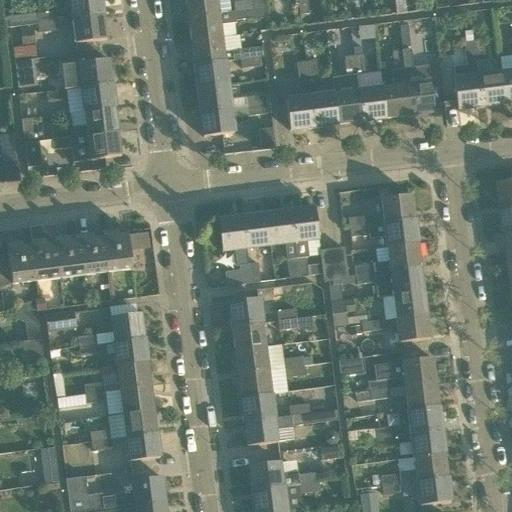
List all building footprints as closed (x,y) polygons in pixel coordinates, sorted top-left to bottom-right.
[(103,15),(100,0),(69,0),(72,19),(103,15)] [(218,13),(216,0),(185,0),(187,17),(218,13)] [(234,11),(265,7),(263,0),(251,0),(252,0),(232,3),(234,11)] [(297,0),(299,16),(309,15),(307,0),(297,0)] [(236,24),(235,21),(252,19),(266,17),(265,7),(234,11),(218,13),(187,17),(191,41),(221,38),(219,26),(236,24)] [(37,25),(37,23),(56,21),(55,12),(1,19),(3,29),(37,25)] [(103,15),(72,19),(75,45),(106,40),(103,15)] [(37,23),(37,25),(38,34),(58,32),(56,21),(37,23)] [(33,28),(19,29),(22,47),(35,45),(33,28)] [(224,61),(224,62),(241,60),(259,57),(264,57),(263,47),(239,51),(223,53),(221,38),(191,41),(194,65),(224,61)] [(482,41),(473,42),(476,61),(485,60),(482,41)] [(473,42),(464,44),(466,63),(476,61),(473,42)] [(37,58),(35,45),(22,47),(12,48),(13,61),(37,58)] [(401,51),(403,70),(413,69),(411,50),(401,51)] [(405,86),(403,70),(401,51),(391,52),(394,71),(391,71),(393,87),(382,89),(386,119),(409,116),(405,86)] [(95,52),(59,57),(63,91),(65,91),(81,89),(111,85),(108,60),(96,61),(95,52)] [(365,75),(362,56),(354,57),(357,76),(365,75)] [(259,57),(241,60),(242,69),(260,67),(259,57)] [(345,93),(335,95),(338,125),(362,122),(359,92),(357,76),(354,57),(343,58),(345,76),(343,77),(345,93)] [(194,65),(197,89),(227,85),(224,62),(224,61),(194,65)] [(315,61),(305,63),(308,82),(318,80),(315,61)] [(476,61),(466,63),(465,63),(467,78),(453,80),(457,111),(481,107),(477,77),(476,61)] [(305,63),(296,64),(299,83),(308,82),(305,63)] [(511,103),(511,72),(502,74),(506,104),(511,103)] [(481,107),(506,104),(502,74),(477,77),(481,107)] [(405,86),(409,116),(434,113),(430,83),(405,86)] [(111,85),(81,89),(84,111),(114,107),(111,85)] [(197,89),(200,113),(265,104),(264,95),(229,100),(227,85),(197,89)] [(386,119),(382,89),(359,92),(362,122),(386,119)] [(66,100),(65,91),(63,91),(46,93),(47,103),(66,100)] [(338,125),(335,95),(310,98),(314,128),(338,125)] [(289,131),(314,128),(310,98),(286,101),(289,131)] [(265,104),(200,113),(203,138),(233,134),(232,119),(266,115),(265,104)] [(87,136),(117,132),(114,107),(84,111),(86,126),(68,128),(69,138),(87,136)] [(36,120),(23,121),(25,134),(38,133),(36,120)] [(51,140),(53,151),(71,149),(73,163),(121,157),(117,132),(87,136),(69,138),(51,140)] [(42,133),(23,136),(24,144),(39,142),(43,142),(42,133)] [(17,162),(15,142),(14,134),(0,135),(0,152),(1,164),(17,162)] [(39,142),(24,144),(27,168),(42,166),(39,142)] [(511,182),(498,184),(501,208),(511,206),(511,182)] [(384,224),(414,220),(411,195),(381,200),(384,224)] [(511,206),(501,208),(504,232),(511,231),(511,206)] [(314,209),(290,212),(298,278),(308,277),(306,259),(305,259),(303,242),(318,240),(314,209)] [(290,212),(266,215),(270,246),(284,244),(289,279),(298,278),(290,212)] [(246,249),(270,246),(266,215),(242,218),(246,249)] [(349,228),(369,225),(367,216),(349,219),(349,228)] [(250,284),(248,266),(246,249),(242,218),(218,221),(221,252),(234,250),(236,268),(239,268),(239,272),(225,274),(226,288),(250,284)] [(384,224),(369,225),(349,228),(350,237),(368,235),(369,239),(385,237),(387,247),(417,244),(414,220),(384,224)] [(103,233),(108,272),(131,270),(127,230),(103,233)] [(108,272),(103,233),(78,236),(83,275),(108,272)] [(83,275),(78,236),(56,239),(60,278),(83,275)] [(60,278),(56,239),(32,242),(36,280),(60,278)] [(36,280),(32,242),(6,245),(7,255),(0,255),(0,279),(1,291),(12,290),(11,283),(36,280)] [(387,247),(387,248),(389,261),(377,262),(353,265),(354,275),(420,267),(417,244),(387,247)] [(328,284),(339,282),(347,281),(346,278),(343,250),(320,253),(324,284),(328,284)] [(258,265),(248,266),(250,284),(260,283),(258,265)] [(354,275),(354,277),(355,283),(356,286),(375,284),(376,297),(381,296),(423,291),(420,267),(354,275)] [(396,318),(426,315),(423,291),(381,296),(384,320),(396,319),(396,318)] [(16,319),(24,322),(38,321),(37,312),(36,312),(35,300),(15,308),(16,319)] [(228,303),(231,327),(261,324),(258,300),(228,303)] [(341,301),(330,303),(333,328),(347,326),(344,301),(341,301)] [(278,322),(304,319),(303,318),(297,319),(295,310),(276,312),(278,322)] [(47,334),(76,331),(74,312),(45,315),(47,334)] [(78,347),(97,345),(113,343),(113,342),(144,338),(141,314),(110,318),(112,333),(77,338),(78,347)] [(429,340),(426,315),(396,318),(396,319),(399,343),(429,340)] [(304,319),(278,322),(279,332),(297,329),(298,331),(305,330),(304,319)] [(362,333),(381,331),(380,321),(360,323),(362,333)] [(231,327),(234,352),(265,348),(261,324),(231,327)] [(113,343),(116,365),(147,361),(144,338),(113,342),(113,343)] [(42,359),(40,340),(26,341),(26,343),(22,343),(23,351),(35,360),(42,359)] [(97,345),(78,347),(79,357),(98,354),(97,345)] [(265,348),(234,352),(237,375),(268,371),(265,348)] [(282,361),(283,369),(303,367),(302,358),(282,361)] [(369,391),(388,388),(387,379),(404,377),(405,386),(435,382),(432,358),(376,365),(376,367),(373,367),(375,381),(368,382),(369,391)] [(362,359),(338,363),(340,377),(364,373),(362,359)] [(83,386),(84,394),(103,392),(119,389),(150,385),(147,361),(116,365),(116,367),(100,370),(102,383),(83,386)] [(303,367),(283,369),(285,379),(304,376),(304,375),(316,374),(315,365),(303,367)] [(237,375),(240,399),(271,395),(268,371),(237,375)] [(405,386),(406,396),(408,410),(438,407),(435,382),(405,386)] [(150,385),(119,389),(122,413),(153,409),(150,385)] [(369,391),(370,400),(389,398),(388,388),(369,391)] [(103,392),(84,394),(86,404),(104,402),(103,392)] [(240,399),(243,423),(274,419),(271,395),(240,399)] [(288,408),(290,417),(309,414),(308,405),(288,408)] [(408,410),(411,434),(441,430),(438,407),(408,410)] [(156,434),(153,409),(122,413),(122,414),(126,438),(156,434)] [(290,417),(274,419),(243,423),(246,447),(277,443),(275,431),(291,429),(291,426),(339,420),(338,411),(309,414),(290,417)] [(374,430),(375,440),(394,437),(393,427),(374,430)] [(89,433),(90,442),(110,440),(108,430),(89,433)] [(411,434),(414,457),(444,453),(441,430),(411,434)] [(159,459),(156,434),(126,438),(129,462),(159,459)] [(396,447),(394,437),(375,440),(376,449),(396,447)] [(111,450),(110,440),(90,442),(91,452),(111,450)] [(321,462),(341,459),(339,446),(319,449),(319,450),(302,452),(303,463),(321,460),(321,462)] [(46,482),(59,482),(58,449),(44,449),(46,482)] [(400,484),(417,482),(447,478),(444,453),(414,457),(416,472),(381,476),(382,486),(400,484)] [(282,487),(298,485),(317,483),(316,474),(297,476),(297,474),(281,476),(279,463),(249,467),(252,491),(282,487)] [(131,482),(133,495),(101,499),(101,495),(87,497),(85,478),(65,481),(68,511),(87,511),(165,501),(162,478),(131,482)] [(447,478),(417,482),(420,506),(450,503),(447,478)] [(317,483),(298,485),(300,494),(318,492),(317,483)] [(401,493),(400,484),(382,486),(383,495),(401,493)] [(252,491),(254,511),(278,511),(285,511),(282,487),(252,491)] [(375,507),(374,495),(358,497),(359,509),(375,507)] [(166,511),(165,501),(87,511),(166,511)]
